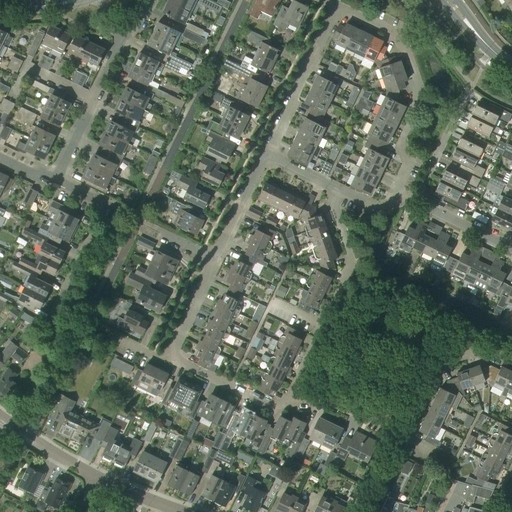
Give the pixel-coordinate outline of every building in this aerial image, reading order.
[(168,0),(168,1),(191,12),(195,5),(200,8),(202,5),(219,13),(222,7),(207,0),(199,0),(198,2),(195,0),(168,0)] [(224,0),(217,0),(216,4),(221,6),(227,9),(230,3),(224,0)] [(261,11),(272,16),(279,0),(254,0),(248,13),(258,18),(261,11)] [(293,0),(289,9),(282,5),(273,25),(285,30),(289,24),(297,28),(307,7),(293,0)] [(511,0),(503,0),(505,2),(506,2),(511,11),(511,10),(511,0)] [(186,24),(191,12),(168,1),(163,12),(167,13),(166,14),(186,24)] [(175,44),(178,37),(183,40),(184,37),(182,36),(183,34),(180,33),(181,33),(158,22),(157,25),(154,26),(152,30),(153,32),(153,34),(175,44)] [(188,23),(185,29),(201,37),(204,31),(188,23)] [(332,37),(338,40),(336,44),(345,48),(355,28),(350,26),(350,27),(345,24),(344,27),(338,25),(332,37)] [(61,30),(51,25),(41,44),(52,49),(61,30)] [(360,32),(360,31),(355,28),(345,48),(354,53),(364,34),(360,32)] [(0,29),(0,43),(4,46),(10,35),(0,29)] [(204,38),(201,37),(185,29),(183,34),(182,36),(184,37),(201,45),(202,42),(204,38)] [(71,35),(61,30),(52,49),(62,54),(71,35)] [(274,62),(280,51),(269,45),(271,41),(252,31),(251,33),(251,32),(247,41),(259,47),(256,53),(274,62)] [(37,33),(27,55),(33,58),(43,36),(37,33)] [(172,57),(172,55),(175,57),(177,54),(172,52),(175,44),(153,34),(147,45),(169,56),(170,56),(172,57)] [(368,34),(368,36),(364,34),(354,53),(364,57),(374,37),(368,34)] [(66,54),(77,59),(86,40),(75,35),(66,54)] [(374,37),(364,57),(374,62),(373,62),(376,65),(386,56),(384,54),(387,48),(381,45),(383,43),(378,41),(379,39),(374,37)] [(95,45),(95,44),(86,40),(77,59),(87,64),(88,61),(95,45)] [(88,61),(98,66),(107,48),(96,42),(95,44),(95,45),(88,61)] [(139,53),(133,64),(153,74),(158,76),(162,69),(156,66),(159,62),(139,53)] [(245,56),(240,66),(255,73),(258,68),(269,74),(274,62),(256,53),(253,60),(245,56)] [(37,65),(43,68),(48,57),(42,54),(37,65)] [(172,55),(172,57),(169,62),(181,67),(188,71),(191,64),(175,57),(172,55)] [(12,56),(10,62),(20,67),(23,61),(12,56)] [(394,56),(388,58),(386,56),(376,65),(378,68),(382,78),(403,71),(399,61),(396,62),(394,56)] [(53,60),(48,57),(43,68),(48,71),(53,60)] [(255,73),(240,66),(226,59),(222,67),(245,79),(236,97),(257,108),(267,86),(256,81),(259,75),(255,73)] [(166,60),(163,66),(178,73),(181,67),(169,62),(166,60)] [(10,62),(7,68),(17,73),(20,67),(10,62)] [(54,74),(60,77),(65,66),(60,63),(54,74)] [(147,85),(153,74),(133,64),(128,76),(147,85)] [(71,82),(76,84),(82,74),(76,71),(71,82)] [(403,82),(406,81),(403,71),(382,78),(385,88),(389,87),(391,93),(399,93),(399,90),(405,88),(403,82)] [(333,95),(341,79),(328,73),(325,79),(319,76),(314,85),(333,95)] [(87,76),(82,74),(76,84),(82,87),(87,76)] [(216,76),(212,86),(224,90),(227,80),(216,76)] [(34,80),(31,86),(48,94),(51,88),(34,80)] [(0,82),(0,90),(7,94),(10,88),(0,82)] [(310,94),(329,104),(333,95),(314,85),(310,94)] [(127,87),(121,99),(148,112),(152,105),(147,103),(149,99),(151,100),(154,94),(151,92),(142,88),(139,93),(127,87)] [(154,94),(165,100),(168,94),(153,87),(151,92),(154,94)] [(404,99),(398,96),(399,93),(391,93),(389,98),(385,96),(380,106),(401,116),(404,111),(402,110),(405,106),(402,104),(404,99)] [(52,94),(47,106),(65,115),(71,103),(52,94)] [(309,113),(321,119),(329,104),(310,94),(305,104),(312,107),(309,113)] [(0,105),(0,110),(4,112),(9,101),(4,98),(0,105)] [(227,109),(223,117),(243,127),(249,116),(241,112),(243,107),(224,98),(220,106),(227,109)] [(145,119),(148,112),(121,99),(115,110),(128,117),(125,122),(138,128),(141,122),(139,121),(141,117),(145,119)] [(15,104),(9,101),(4,112),(7,114),(4,119),(7,120),(15,104)] [(507,124),(511,114),(494,106),(492,110),(478,103),(472,115),(494,126),(497,119),(507,124)] [(59,127),(65,115),(47,106),(41,118),(59,127)] [(397,120),(399,121),(401,116),(380,106),(376,115),(395,125),(397,120)] [(21,107),(18,112),(34,120),(37,115),(21,107)] [(32,126),(34,120),(18,112),(16,118),(32,126)] [(304,122),(303,122),(300,127),(321,137),(325,127),(323,126),(326,121),(321,119),(309,113),(304,122)] [(395,129),(394,128),(395,125),(376,115),(371,124),(392,134),(395,129)] [(466,127),(481,134),(478,138),(496,147),(501,137),(497,135),(500,128),(494,126),(472,115),(466,127)] [(206,129),(210,131),(222,137),(224,132),(238,138),(243,127),(223,117),(220,125),(210,120),(206,129)] [(110,121),(105,132),(132,145),(135,139),(131,137),(133,132),(135,133),(138,128),(125,122),(123,127),(110,121)] [(389,139),(390,139),(392,134),(371,124),(367,134),(369,135),(367,140),(384,149),(389,139)] [(4,126),(0,134),(0,137),(5,140),(11,129),(4,126)] [(29,137),(30,138),(49,147),(55,135),(35,126),(33,131),(32,131),(29,137)] [(297,137),(316,146),(321,137),(300,127),(298,132),(299,133),(297,137)] [(226,162),(235,144),(222,137),(210,131),(206,139),(211,142),(206,152),(226,162)] [(129,153),(132,145),(105,132),(99,144),(112,150),(109,155),(121,161),(126,151),(129,153)] [(352,149),(357,136),(350,134),(345,147),(352,149)] [(478,138),(476,143),(462,136),(456,147),(478,158),(481,152),(491,156),(496,147),(478,138)] [(25,150),(44,159),(49,147),(30,138),(29,137),(25,144),(19,141),(16,149),(24,153),(25,150)] [(297,137),(295,141),(294,140),(292,146),(312,155),(316,146),(297,137)] [(364,147),(368,149),(364,158),(384,167),(387,162),(386,162),(388,157),(381,154),(384,149),(367,140),(364,147)] [(312,155),(292,146),(289,151),(290,151),(288,156),(307,165),(312,155)] [(451,159),(465,166),(463,170),(480,179),(485,169),(475,165),(478,158),(456,147),(451,159)] [(511,161),(511,154),(504,150),(501,156),(511,161)] [(94,154),(89,166),(116,179),(119,172),(117,171),(121,161),(109,155),(107,160),(94,154)] [(202,156),(197,168),(204,171),(201,178),(219,187),(225,174),(218,171),(221,165),(202,156)] [(384,167),(364,158),(359,167),(379,176),(381,172),(382,173),(384,167)] [(320,173),(327,176),(332,165),(325,162),(320,173)] [(112,186),(116,179),(89,166),(83,177),(95,183),(93,188),(105,194),(108,189),(106,188),(108,184),(112,186)] [(152,169),(146,166),(143,172),(149,174),(152,169)] [(379,176),(359,167),(355,176),(375,186),(378,181),(377,180),(379,176)] [(463,170),(461,175),(446,168),(441,180),(463,191),(466,184),(475,189),(480,179),(463,170)] [(0,195),(2,192),(5,193),(7,188),(9,188),(13,180),(0,173),(0,195)] [(182,198),(204,209),(210,195),(195,188),(198,183),(181,175),(176,186),(186,191),(182,198)] [(372,191),(373,191),(375,186),(355,176),(350,186),(369,195),(372,191)] [(505,184),(491,177),(488,183),(502,190),(505,184)] [(268,204),(277,185),(267,180),(257,199),(268,204)] [(441,180),(435,192),(449,198),(447,203),(464,211),(469,201),(459,197),(463,191),(441,180)] [(500,195),(502,190),(488,183),(485,188),(500,195)] [(287,190),(277,185),(268,204),(278,209),(287,190)] [(170,190),(164,188),(163,187),(160,193),(161,193),(167,196),(170,190)] [(31,206),(38,192),(30,188),(23,202),(31,206)] [(287,190),(278,209),(287,213),(296,194),(287,190)] [(307,199),(296,194),(287,213),(298,218),(299,215),(303,217),(313,207),(305,203),(307,199)] [(511,200),(504,197),(498,209),(511,215),(511,200)] [(51,212),(48,218),(73,230),(78,219),(63,212),(66,207),(53,200),(48,210),(51,212)] [(174,223),(196,234),(202,220),(195,217),(198,211),(177,201),(171,213),(178,216),(174,223)] [(250,207),(247,213),(259,219),(262,213),(250,207)] [(305,228),(306,232),(328,224),(327,219),(324,220),(322,214),(317,216),(313,207),(303,217),(306,225),(305,228)] [(511,215),(498,209),(492,221),(510,230),(511,224),(511,215)] [(474,211),(471,217),(486,224),(488,218),(474,211)] [(273,218),(272,217),(268,215),(264,222),(270,225),(273,218)] [(42,223),(37,233),(41,235),(48,238),(60,244),(62,238),(68,241),(73,230),(48,218),(45,225),(42,223)] [(278,221),(273,218),(270,225),(275,227),(278,221)] [(401,242),(411,248),(423,223),(419,221),(414,230),(408,227),(404,235),(399,232),(393,245),(398,247),(401,242)] [(428,225),(423,223),(411,248),(422,253),(430,237),(424,234),(428,225)] [(314,241),(329,236),(327,230),(330,229),(328,224),(306,232),(308,236),(310,237),(312,242),(314,241)] [(271,243),(276,232),(264,226),(261,232),(256,229),(253,235),(251,234),(249,239),(270,249),(272,245),(271,243)] [(48,238),(41,235),(37,233),(25,227),(22,233),(38,241),(37,244),(41,246),(38,254),(42,256),(59,263),(65,252),(46,242),(48,238)] [(422,253),(433,258),(445,234),(440,232),(436,240),(430,237),(422,253)] [(292,243),(304,238),(302,233),(290,237),(292,243)] [(449,236),(445,234),(433,258),(431,263),(447,271),(453,258),(448,256),(452,248),(445,245),(449,236)] [(329,236),(314,241),(312,242),(313,247),(312,249),(314,254),(336,246),(334,241),(331,242),(329,236)] [(151,250),(154,244),(140,237),(137,243),(151,250)] [(246,251),(244,256),(256,262),(258,257),(263,259),(265,254),(268,253),(270,249),(249,239),(246,243),(249,245),(246,251)] [(337,251),(336,246),(314,254),(315,258),(318,259),(320,268),(335,269),(332,260),(337,258),(335,251),(337,251)] [(447,271),(463,279),(477,249),(473,247),(469,256),(462,253),(458,261),(453,258),(447,271)] [(482,252),(477,249),(463,279),(474,285),(484,263),(477,260),(482,252)] [(157,250),(151,262),(172,273),(178,261),(157,250)] [(485,289),(487,284),(499,260),(500,256),(496,254),(490,266),(484,263),(474,285),(473,285),(484,290),(485,289)] [(53,275),(59,263),(42,256),(38,266),(37,267),(43,270),(53,275)] [(251,273),(256,262),(244,256),(241,262),(236,259),(233,266),(231,264),(228,269),(250,279),(252,276),(251,273)] [(18,263),(32,270),(40,274),(43,270),(37,267),(38,266),(21,258),(18,263)] [(503,293),(507,284),(502,282),(506,274),(499,271),(503,262),(499,260),(487,284),(485,289),(495,294),(501,297),(503,293)] [(29,276),(32,270),(18,263),(14,261),(11,267),(29,276)] [(151,262),(147,270),(138,266),(134,274),(143,279),(146,274),(167,284),(172,273),(151,262)] [(331,277),(335,269),(320,268),(319,271),(315,269),(313,274),(310,275),(308,279),(329,289),(331,285),(329,283),(332,277),(331,277)] [(231,283),(228,289),(240,295),(245,284),(248,283),(250,279),(228,269),(226,274),(229,275),(226,281),(231,283)] [(143,279),(134,274),(131,272),(126,283),(141,290),(136,300),(158,311),(166,296),(149,288),(151,282),(143,279)] [(31,275),(24,286),(45,297),(51,285),(31,275)] [(307,286),(305,290),(322,298),(324,293),(327,294),(329,289),(308,279),(306,283),(307,286)] [(509,305),(511,306),(511,286),(507,284),(503,293),(501,297),(497,305),(502,308),(503,307),(509,305)] [(40,308),(45,297),(24,286),(16,303),(31,310),(33,305),(40,308)] [(276,295),(281,297),(286,288),(281,286),(276,295)] [(220,299),(217,304),(238,314),(240,310),(240,307),(242,302),(238,300),(240,295),(228,289),(226,294),(225,294),(222,300),(220,299)] [(322,298),(305,290),(303,289),(301,294),(302,296),(297,306),(309,312),(311,307),(316,309),(319,303),(322,304),(324,299),(322,298)] [(0,291),(0,299),(11,305),(14,299),(0,291)] [(126,328),(126,327),(142,335),(148,322),(141,319),(145,311),(126,302),(122,310),(127,312),(124,319),(119,317),(116,323),(126,328)] [(236,318),(238,314),(217,304),(215,308),(218,309),(215,315),(232,323),(234,319),(236,318)] [(259,304),(256,311),(262,313),(265,307),(259,304)] [(230,328),(232,323),(215,315),(212,321),(210,319),(207,324),(229,334),(231,330),(230,328)] [(208,330),(205,335),(222,344),(224,339),(226,339),(229,334),(207,324),(205,329),(208,330)] [(41,332),(55,340),(59,333),(45,325),(41,332)] [(299,332),(288,326),(283,336),(280,337),(278,341),(299,351),(301,347),(299,346),(302,339),(297,337),(299,332)] [(255,337),(256,337),(262,340),(264,335),(258,332),(255,337)] [(200,340),(197,345),(218,355),(221,351),(220,348),(222,344),(205,335),(202,341),(200,340)] [(0,362),(3,358),(2,357),(3,357),(13,343),(11,341),(0,355),(0,354),(0,362)] [(294,355),(297,356),(299,351),(278,341),(276,345),(277,348),(275,352),(291,360),(294,355)] [(11,357),(10,356),(18,347),(13,343),(3,357),(2,357),(3,358),(7,361),(11,357)] [(216,359),(218,355),(197,345),(195,349),(198,350),(195,356),(200,359),(197,364),(209,370),(214,360),(216,359)] [(28,354),(18,347),(10,356),(11,357),(21,364),(28,354)] [(257,350),(251,347),(248,352),(254,355),(257,350)] [(241,359),(243,354),(237,351),(234,356),(241,359)] [(291,367),(289,366),(291,360),(275,352),(272,357),(270,358),(268,362),(289,372),(291,367)] [(133,366),(116,358),(112,365),(130,374),(133,366)] [(284,375),(287,376),(289,372),(268,362),(266,366),(267,368),(265,373),(282,380),(284,375)] [(138,369),(131,383),(147,391),(158,369),(147,364),(143,372),(138,369)] [(485,381),(489,381),(490,365),(481,369),(479,365),(468,369),(474,386),(485,382),(485,381)] [(503,391),(511,371),(501,366),(500,370),(490,365),(489,381),(494,382),(492,386),(503,391)] [(0,380),(0,391),(7,397),(10,392),(16,396),(21,388),(16,384),(17,383),(13,381),(18,374),(9,368),(0,380)] [(168,374),(158,369),(147,391),(163,399),(170,385),(165,382),(168,374)] [(458,377),(448,380),(462,396),(465,395),(463,389),(474,386),(468,369),(456,373),(458,377)] [(511,371),(503,391),(501,395),(506,397),(508,393),(511,395),(511,371)] [(282,387),(284,382),(282,380),(265,373),(263,372),(261,376),(262,379),(257,389),(269,395),(272,389),(276,392),(279,385),(282,387)] [(170,385),(163,399),(161,404),(167,407),(170,401),(180,406),(190,384),(178,379),(175,387),(170,385)] [(440,388),(435,398),(450,406),(451,406),(456,408),(462,396),(448,380),(444,389),(440,388)] [(198,399),(202,390),(190,384),(180,406),(189,411),(187,416),(193,419),(202,401),(198,399)] [(200,416),(212,421),(222,400),(211,394),(200,416)] [(59,431),(70,437),(81,416),(71,411),(75,401),(64,396),(53,419),(62,424),(59,431)] [(447,412),(450,406),(435,398),(429,409),(450,419),(452,415),(447,412)] [(234,405),(222,400),(212,421),(223,427),(234,405)] [(477,412),(481,410),(482,410),(479,404),(473,406),(477,412)] [(429,409),(424,420),(440,428),(443,422),(448,424),(450,419),(429,409)] [(255,416),(254,415),(244,410),(239,420),(235,419),(228,435),(233,437),(235,433),(244,437),(255,416)] [(252,444),(259,448),(266,433),(269,427),(264,425),(267,420),(255,414),(254,415),(255,416),(244,437),(245,437),(254,441),(252,444)] [(486,416),(482,414),(479,416),(477,420),(482,423),(486,416)] [(82,443),(86,435),(93,439),(100,425),(81,416),(70,437),(82,443)] [(280,416),(271,435),(269,438),(271,439),(275,441),(276,438),(282,441),(283,440),(285,436),(292,422),(291,422),(280,416)] [(294,417),(291,422),(292,422),(285,436),(283,440),(282,441),(283,442),(286,437),(290,439),(289,442),(293,444),(292,446),(298,449),(304,438),(306,433),(302,431),(306,423),(294,417)] [(309,439),(320,444),(331,423),(319,418),(309,439)] [(193,419),(185,436),(191,439),(199,422),(193,419)] [(435,439),(440,428),(424,420),(419,431),(427,435),(424,440),(437,447),(440,441),(435,439)] [(152,422),(143,440),(149,442),(157,424),(152,422)] [(342,429),(331,423),(320,444),(332,450),(342,429)] [(490,438),(511,449),(511,447),(511,443),(511,440),(511,435),(509,434),(511,429),(500,423),(495,433),(492,434),(490,438)] [(110,427),(101,443),(106,445),(101,455),(103,456),(102,457),(111,461),(111,460),(113,461),(119,448),(122,441),(115,438),(118,431),(110,427)] [(217,452),(225,435),(219,432),(210,449),(217,452)] [(258,450),(257,451),(264,454),(267,448),(271,439),(269,438),(271,435),(266,433),(259,448),(258,450)] [(345,437),(335,457),(342,460),(342,461),(344,462),(348,453),(367,463),(377,442),(364,436),(364,437),(355,433),(351,440),(345,437)] [(469,434),(467,439),(474,443),(476,438),(469,434)] [(185,436),(183,440),(175,458),(180,461),(191,439),(185,436)] [(174,459),(175,458),(183,440),(177,437),(168,456),(174,459)] [(122,441),(119,448),(113,461),(115,462),(114,463),(122,467),(123,466),(125,466),(128,460),(132,462),(142,442),(133,438),(130,445),(122,441)] [(297,453),(302,456),(309,441),(304,438),(298,449),(297,453)] [(489,445),(488,449),(504,457),(507,452),(509,453),(511,449),(490,438),(488,443),(489,445)] [(471,447),(474,443),(467,439),(464,444),(471,447)] [(298,449),(292,446),(291,448),(286,459),(292,462),(297,453),(298,449)] [(449,454),(455,456),(457,450),(453,448),(452,448),(450,453),(449,454)] [(134,471),(145,476),(155,456),(149,454),(150,452),(144,449),(134,471)] [(482,455),(480,459),(501,469),(504,464),(501,463),(504,457),(488,449),(485,454),(482,455)] [(329,468),(336,454),(330,451),(323,466),(329,468)] [(217,452),(214,458),(220,461),(223,455),(217,452)] [(161,459),(155,456),(145,476),(157,482),(167,461),(161,458),(161,459)] [(201,471),(206,474),(213,460),(213,459),(208,457),(201,471)] [(435,459),(433,458),(430,457),(429,461),(428,460),(425,466),(428,468),(430,469),(434,463),(433,463),(435,459)] [(404,459),(399,471),(407,475),(413,464),(404,459)] [(486,482),(486,481),(489,476),(494,478),(497,472),(499,473),(501,469),(480,459),(478,463),(480,466),(475,476),(486,482)] [(219,463),(213,460),(206,474),(205,476),(210,479),(202,495),(214,500),(224,480),(218,477),(222,469),(218,467),(219,463)] [(167,484),(179,489),(188,471),(183,468),(184,465),(178,462),(167,484)] [(28,467),(18,486),(17,490),(32,497),(39,483),(40,483),(45,473),(38,469),(37,471),(28,467)] [(193,474),(188,471),(179,489),(191,495),(201,474),(195,471),(193,474)] [(224,480),(214,500),(225,506),(233,491),(237,493),(245,477),(239,474),(236,480),(231,478),(229,482),(224,480)] [(256,480),(248,476),(241,491),(248,495),(243,506),(255,511),(256,511),(266,492),(258,489),(261,482),(256,480)] [(64,482),(56,478),(51,490),(44,487),(39,498),(58,508),(66,492),(67,493),(71,483),(65,480),(64,482)] [(287,511),(296,496),(292,494),(291,496),(284,493),(289,482),(284,480),(283,481),(276,496),(281,498),(275,510),(279,511),(287,511)] [(472,485),(458,481),(452,493),(465,499),(472,485)] [(493,490),(481,487),(472,485),(465,499),(464,501),(473,503),(475,496),(489,500),(493,490)] [(327,511),(334,500),(330,498),(329,499),(322,496),(325,489),(320,487),(317,494),(309,510),(312,511),(327,511)] [(300,498),(296,496),(287,511),(301,511),(304,508),(309,510),(317,494),(311,491),(306,503),(299,500),(300,498)] [(416,510),(415,511),(430,511),(432,505),(435,506),(439,497),(429,493),(425,502),(423,509),(418,506),(416,510)] [(338,502),(334,500),(327,511),(347,511),(354,499),(349,496),(344,506),(337,503),(338,502)] [(402,511),(403,507),(407,508),(408,506),(392,501),(393,498),(387,497),(380,511),(402,511)] [(30,506),(34,508),(38,500),(34,498),(30,506)]
